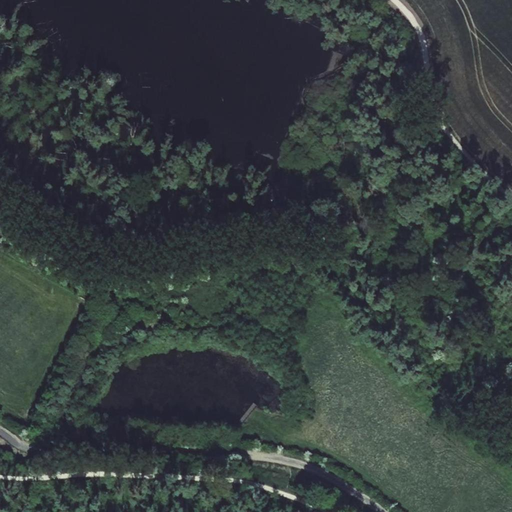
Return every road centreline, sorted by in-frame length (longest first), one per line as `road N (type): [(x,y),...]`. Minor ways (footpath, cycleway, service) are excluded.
road 1 (unknown): [(0,439),(288,457),(381,511)]
road 2 (track): [(511,197),(440,124),(423,42),(396,0)]
